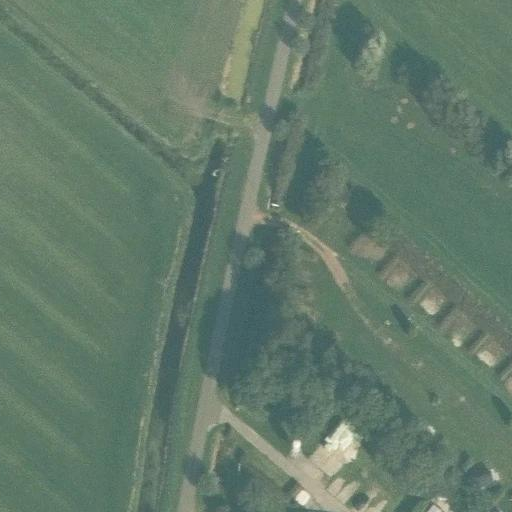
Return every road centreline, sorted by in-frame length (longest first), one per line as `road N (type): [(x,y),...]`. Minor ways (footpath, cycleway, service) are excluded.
road 1 (unclassified): [(185,511),(203,398),(298,0)]
road 2 (track): [(246,216),(296,231),(326,255),(381,341),(511,454)]
